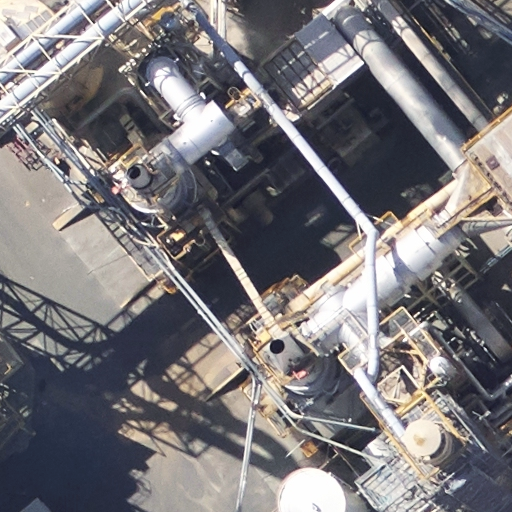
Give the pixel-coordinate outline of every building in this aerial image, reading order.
[(330,14),(253,71),(295,127),(372,70),(330,14)] [(29,27),(7,44),(0,60),(0,93),(9,111),(32,126),(60,128),(77,121),(95,101),(102,75),(94,48),(65,26),(29,27)] [(511,136),(485,158),(511,190),(511,136)] [(360,511),(355,498),(341,488),(323,487),(308,494),(298,509),(297,511),(360,511)] [(48,511),(36,497),(16,511),(48,511)]
